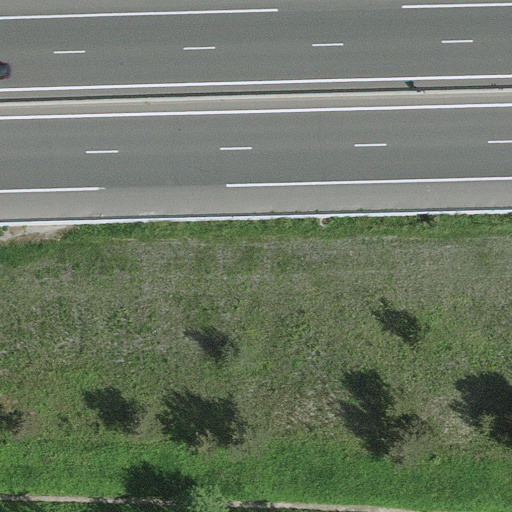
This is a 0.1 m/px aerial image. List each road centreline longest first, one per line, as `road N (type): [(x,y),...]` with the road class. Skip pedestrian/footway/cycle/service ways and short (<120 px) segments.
road 1 (motorway): [(0,160),(511,145)]
road 2 (motorway): [(511,37),(0,52)]
